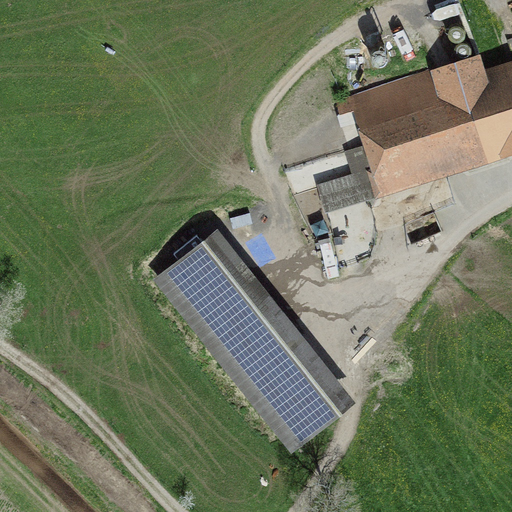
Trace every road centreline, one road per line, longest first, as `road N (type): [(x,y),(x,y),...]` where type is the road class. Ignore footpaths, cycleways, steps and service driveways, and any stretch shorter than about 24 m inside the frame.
road 1 (track): [(181,511),(66,394),(0,343)]
road 2 (residential): [(511,197),(464,221),(417,275),(383,350)]
road 3 (track): [(383,350),(294,511)]
